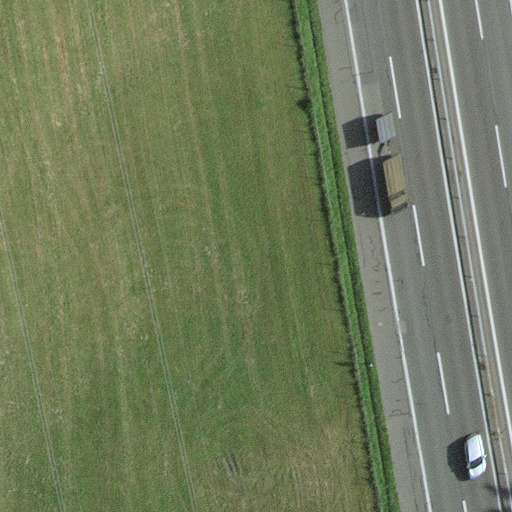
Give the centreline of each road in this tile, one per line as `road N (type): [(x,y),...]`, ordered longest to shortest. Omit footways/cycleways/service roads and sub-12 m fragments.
road 1 (motorway): [(381,0),(465,511)]
road 2 (motorway): [(511,216),(476,0)]
